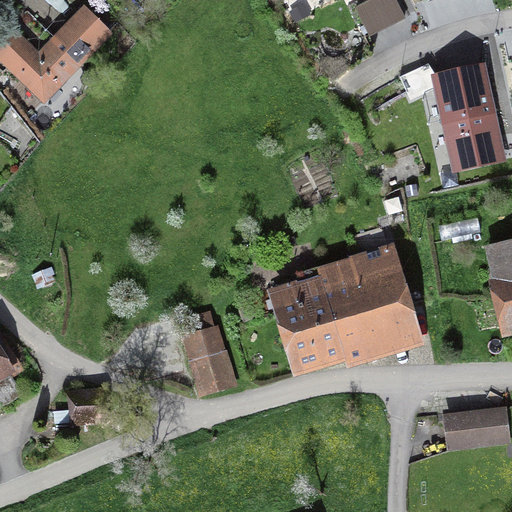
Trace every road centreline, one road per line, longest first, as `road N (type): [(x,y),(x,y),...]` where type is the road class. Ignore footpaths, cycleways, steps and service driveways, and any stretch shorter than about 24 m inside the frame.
road 1 (residential): [(202,415),(63,359),(0,306)]
road 2 (residential): [(202,415),(0,495)]
road 3 (residential): [(402,379),(325,382),(202,415)]
road 4 (residential): [(511,18),(413,46),(338,89)]
road 5 (residential): [(402,379),(397,511)]
